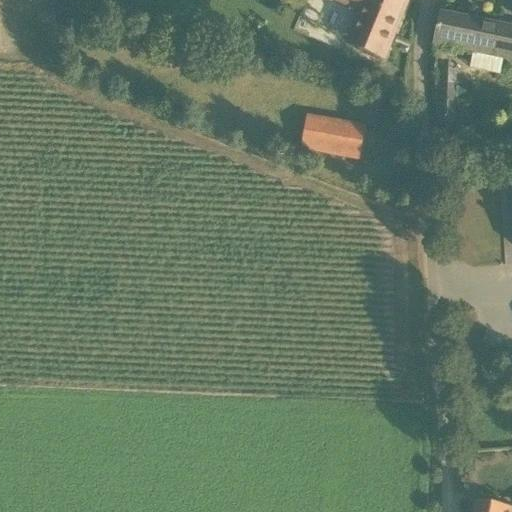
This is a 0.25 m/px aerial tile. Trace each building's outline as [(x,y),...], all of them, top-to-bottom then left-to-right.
[(333,0),(359,10),(346,47),(382,61),(406,0),(333,0)] [(466,52),(502,60),(511,61),(511,28),(440,14),(433,45),(466,52)] [(438,85),(437,114),(454,115),(455,86),(438,85)] [(307,117),(301,149),(359,160),(365,128),(307,117)] [(511,511),(511,509),(476,502),(473,511),(511,511)]
